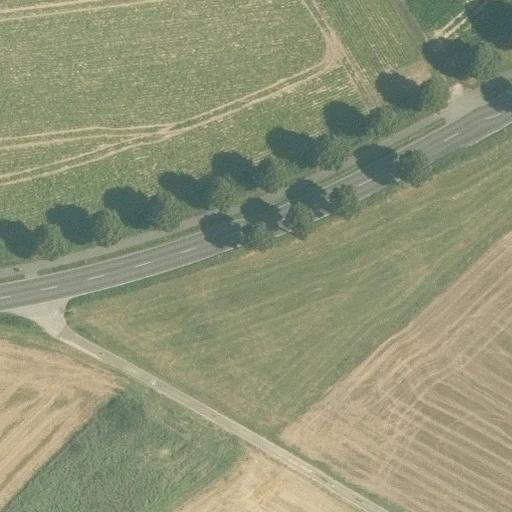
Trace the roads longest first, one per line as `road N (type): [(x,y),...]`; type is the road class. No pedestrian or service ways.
road 1 (secondary): [(0,299),(150,268),(242,237),(388,173),(511,101)]
road 2 (track): [(39,293),(50,332),(364,511)]
road 3 (track): [(476,124),(398,0)]
